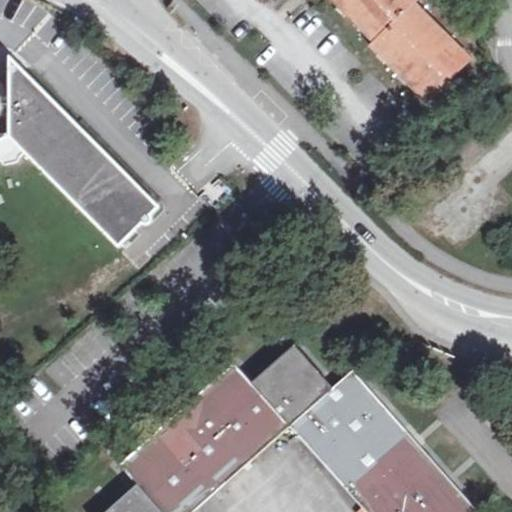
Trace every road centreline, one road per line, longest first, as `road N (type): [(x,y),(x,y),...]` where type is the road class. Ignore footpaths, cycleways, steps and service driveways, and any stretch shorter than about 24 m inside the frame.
road 1 (secondary): [(257,127),(401,265),(448,295),(511,310)]
road 2 (secondary): [(70,0),(222,120),(257,127)]
road 3 (secondary): [(257,127),(128,0)]
